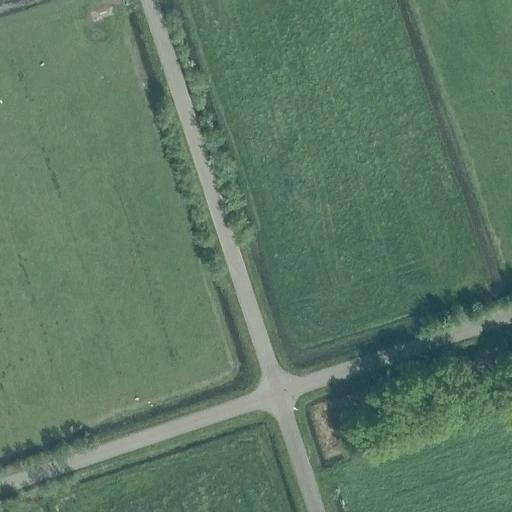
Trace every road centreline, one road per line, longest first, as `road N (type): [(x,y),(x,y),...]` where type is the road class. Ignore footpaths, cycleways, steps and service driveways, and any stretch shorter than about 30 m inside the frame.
road 1 (unclassified): [(278,394),(151,0)]
road 2 (unclassified): [(0,486),(278,394)]
road 3 (unclassified): [(278,394),(511,315)]
road 4 (unclassified): [(319,511),(278,394)]
